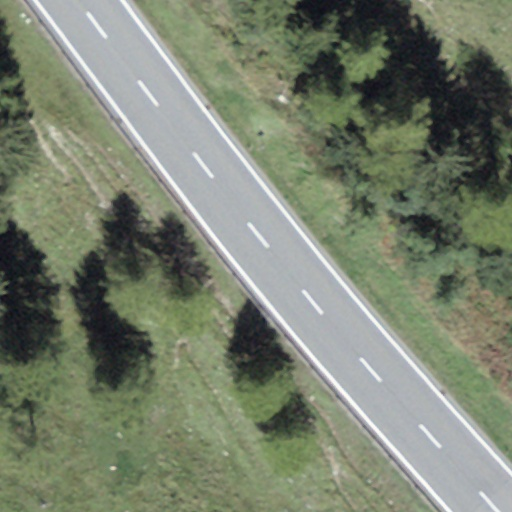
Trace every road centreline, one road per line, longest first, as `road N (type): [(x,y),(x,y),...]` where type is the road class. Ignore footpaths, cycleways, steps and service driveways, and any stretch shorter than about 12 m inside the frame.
road 1 (primary): [(497,511),(258,238),(73,0)]
road 2 (track): [(511,121),(396,0)]
